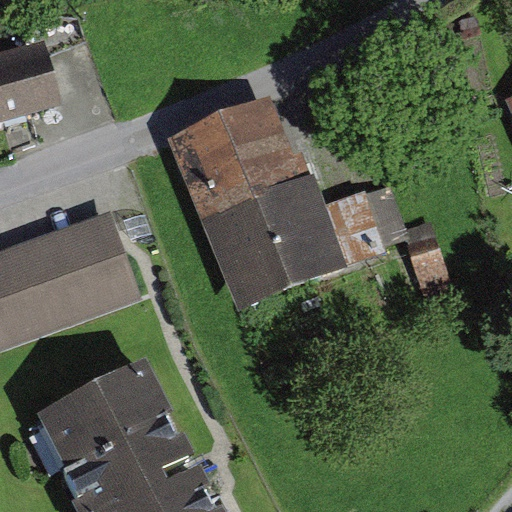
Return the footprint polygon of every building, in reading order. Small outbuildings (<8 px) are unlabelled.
[(49,49),(0,62),(0,129),(66,112),(49,49)] [(274,104),(175,143),(207,223),(212,221),(245,309),(420,241),(397,185),(328,213),(304,154),(295,157),(274,104)] [(404,141),(379,149),(386,173),(411,166),(404,141)] [(117,214),(0,256),(0,343),(3,352),(148,299),(117,214)] [(458,290),(442,242),(417,251),(434,298),(458,290)] [(150,373),(49,423),(72,470),(61,476),(79,511),(221,511),(198,466),(158,486),(152,474),(191,454),(150,373)]
